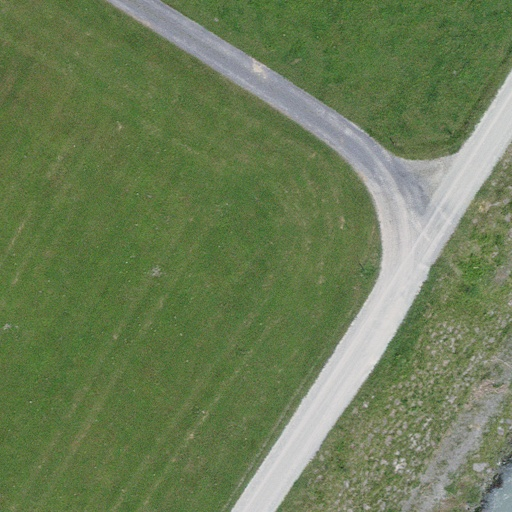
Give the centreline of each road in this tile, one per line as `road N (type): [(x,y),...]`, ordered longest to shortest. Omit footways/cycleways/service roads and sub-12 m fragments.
road 1 (track): [(511,110),(427,211),(388,304),(257,511)]
road 2 (track): [(427,211),(349,136),(133,0)]
